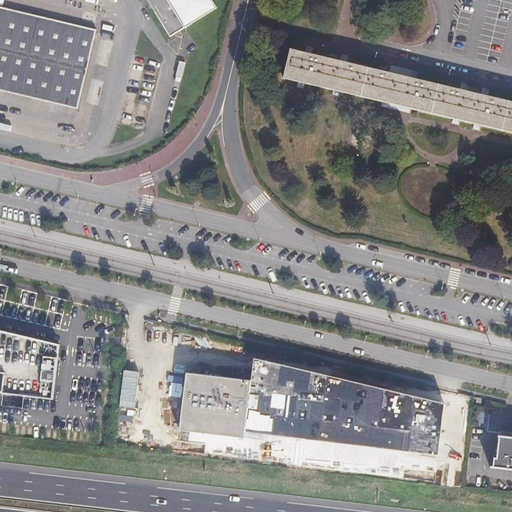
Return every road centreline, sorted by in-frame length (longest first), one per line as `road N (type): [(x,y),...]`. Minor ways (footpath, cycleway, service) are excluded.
road 1 (secondary): [(0,262),(511,384)]
road 2 (motorway): [(251,511),(0,482)]
road 3 (secondary): [(511,292),(299,241)]
road 4 (secondary): [(299,241),(104,195)]
road 5 (tertiary): [(299,241),(250,192),(232,148),(225,96)]
road 6 (tertiary): [(225,96),(177,164),(104,195)]
